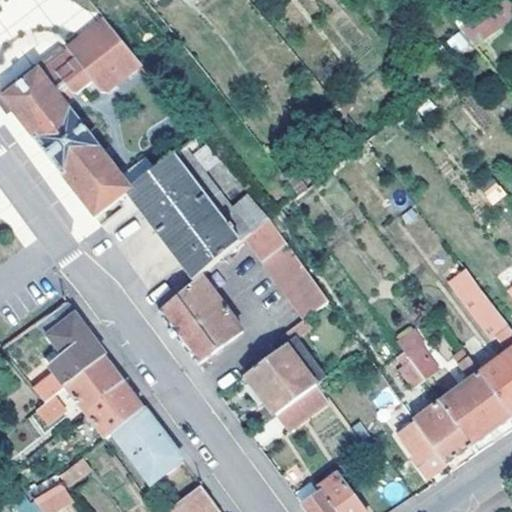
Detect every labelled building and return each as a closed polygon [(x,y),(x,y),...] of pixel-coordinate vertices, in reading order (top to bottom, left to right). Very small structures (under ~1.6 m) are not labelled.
[(471,21),(461,28),(468,37),(478,30),(471,21)] [(132,50),(108,22),(49,66),(4,99),(95,220),(127,195),(131,192),(51,87),(68,75),(70,77),(85,64),(94,75),(98,75),(132,50)] [(468,37),(477,47),(486,41),(478,30),(468,37)] [(135,205),(195,282),(228,252),(248,237),(271,218),(251,194),(234,206),(190,147),(131,192),(127,195),(135,205)] [(493,205),(507,193),(494,179),(481,190),(493,205)] [(248,237),(304,318),(329,301),(271,218),(248,237)] [(483,376),(511,416),(511,331),(509,328),(470,275),(455,286),(494,340),(498,337),(510,355),(483,376)] [(164,312),(159,315),(174,334),(198,367),(243,332),(202,279),(164,312)] [(67,388),(103,360),(106,357),(87,333),(66,304),(34,327),(44,338),(48,337),(62,356),(50,366),(54,374),(33,390),(45,405),(67,388)] [(318,386),(320,384),(325,381),(294,340),(311,327),(304,318),(280,336),(286,346),(247,376),(265,400),(277,417),(318,386)] [(424,350),(410,359),(426,382),(440,372),(424,350)] [(471,383),(442,405),(473,448),(493,433),(511,420),(511,416),(483,376),(481,375),(464,353),(455,360),(471,383)] [(410,359),(406,354),(401,357),(406,365),(401,369),(416,389),(426,382),(410,359)] [(103,360),(67,388),(85,413),(122,384),(113,373),(103,360)] [(247,376),(240,381),(258,405),(265,400),(247,376)] [(113,434),(142,410),(130,395),(122,384),(85,413),(105,440),(113,434)] [(318,386),(277,417),(289,433),(330,403),(318,386)] [(442,405),(415,423),(446,467),(461,456),(473,448),(442,405)] [(142,410),(113,434),(151,483),(181,461),(165,440),(142,410)] [(275,418),(250,437),(258,447),(282,430),(275,418)] [(446,467),(415,423),(402,432),(407,439),(404,442),(416,457),(413,459),(429,479),(446,467)] [(58,477),(67,488),(90,470),(81,459),(58,477)] [(364,511),(337,477),(320,490),(323,493),(336,511),(364,511)] [(59,484),(34,500),(41,511),(67,495),(59,484)] [(219,511),(200,488),(181,503),(188,511),(219,511)] [(336,511),(323,493),(303,507),(306,511),(336,511)] [(188,511),(181,503),(168,511),(188,511)]
